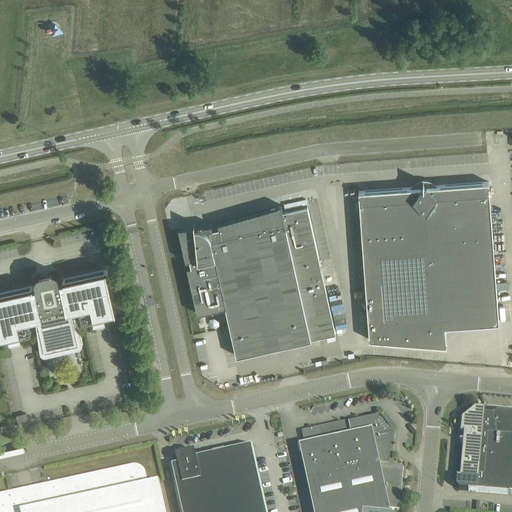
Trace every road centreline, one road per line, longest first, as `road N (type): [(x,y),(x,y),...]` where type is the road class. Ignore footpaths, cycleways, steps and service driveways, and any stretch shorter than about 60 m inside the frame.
road 1 (secondary): [(130,127),(333,85),(511,72)]
road 2 (unclassified): [(144,190),(316,151),(485,139)]
road 3 (unclassified): [(195,415),(369,376),(438,379)]
road 4 (unclassified): [(195,415),(144,190)]
road 5 (unclassified): [(125,198),(173,419)]
road 6 (unclassified): [(0,458),(173,419)]
road 7 (unclassified): [(425,511),(438,379)]
road 8 (unclassified): [(0,226),(125,198)]
